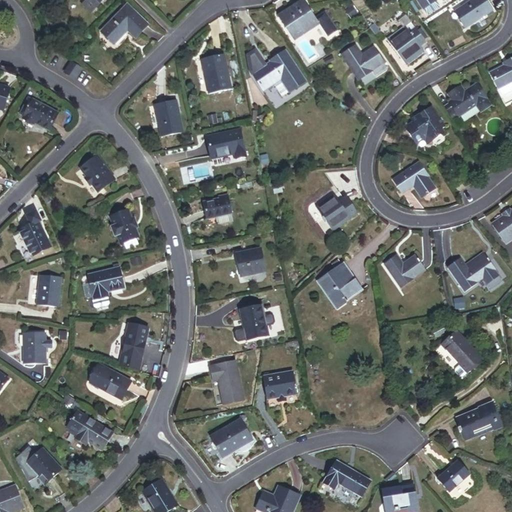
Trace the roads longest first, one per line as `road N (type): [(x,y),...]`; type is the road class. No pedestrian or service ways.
road 1 (residential): [(511,181),(446,219),(387,209),(368,182),(371,141),(401,93),(493,42),(511,12)]
road 2 (residential): [(101,114),(145,167),(173,229),(184,297),(177,365),(152,429)]
road 3 (residential): [(213,494),(285,448),(357,435),(402,440)]
road 4 (residential): [(217,0),(101,114)]
road 5 (residential): [(101,114),(0,211)]
